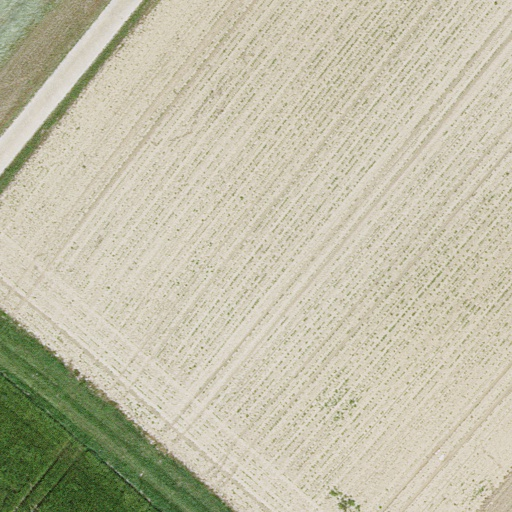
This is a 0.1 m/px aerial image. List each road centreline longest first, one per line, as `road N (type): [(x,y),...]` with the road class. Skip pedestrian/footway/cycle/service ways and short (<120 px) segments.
road 1 (track): [(189,511),(0,368)]
road 2 (track): [(0,146),(120,0)]
